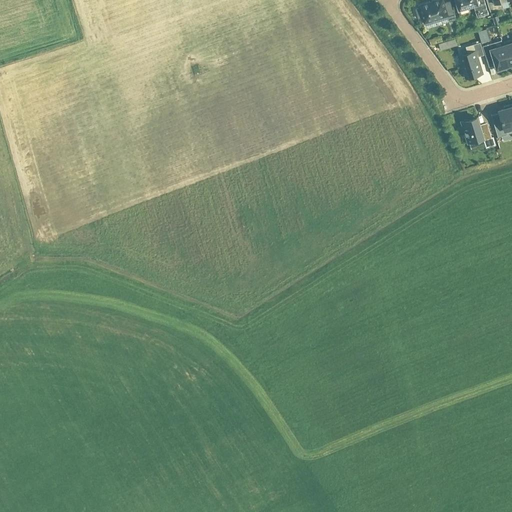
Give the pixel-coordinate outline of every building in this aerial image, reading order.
[(445,3),(443,0),(434,0),(419,5),(420,7),(416,9),(418,18),(422,17),(424,22),(448,15),(450,21),(457,19),(451,1),(445,3)] [(484,0),(456,0),(459,9),(467,6),(468,8),(474,6),(477,17),(488,14),(484,0)] [(504,0),(486,0),(490,11),(503,7),(501,1),(504,0)] [(430,40),(431,45),(443,41),(441,36),(430,40)] [(511,39),(502,42),(509,65),(511,63),(511,39)] [(439,43),(441,49),(448,47),(447,41),(439,43)] [(509,65),(502,42),(503,45),(496,47),(494,42),(483,45),(487,59),(493,57),(498,71),(506,69),(505,66),(509,65)] [(468,53),(459,55),(466,78),(483,73),(474,44),(466,46),(468,53)] [(507,132),(511,130),(511,106),(511,104),(504,106),(505,108),(499,110),(502,119),(494,122),(498,137),(508,134),(507,132)] [(477,116),(472,118),(462,121),(468,142),(483,138),(486,147),(494,145),(488,124),(480,126),(478,118),(477,116)] [(8,289),(17,284),(15,280),(6,284),(8,289)]
